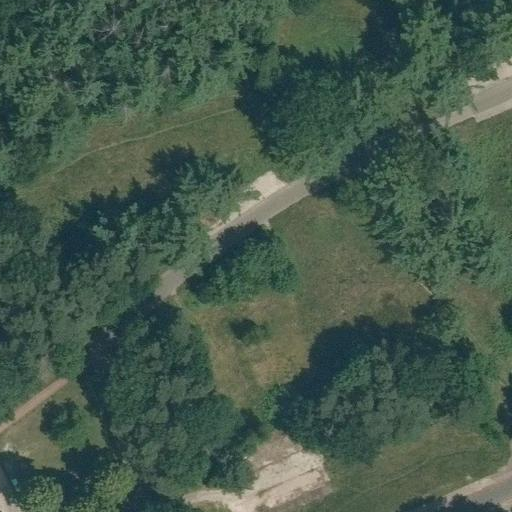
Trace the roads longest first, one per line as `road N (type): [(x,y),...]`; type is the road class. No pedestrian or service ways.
road 1 (residential): [(511,91),(355,159),(224,238),(147,301),(99,354)]
road 2 (residential): [(146,511),(99,354)]
